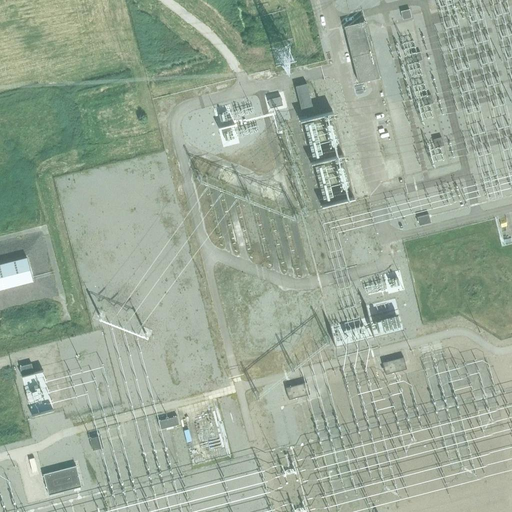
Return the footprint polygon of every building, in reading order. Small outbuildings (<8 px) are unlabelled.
[(411,17),(409,9),(401,11),(403,19),(411,17)] [(365,21),(344,26),(358,82),(378,77),(365,21)] [(422,60),(420,51),(411,54),(413,62),(422,60)] [(306,78),(312,97),(316,95),(310,77),(306,78)] [(306,83),(295,86),(301,108),(312,106),(306,83)] [(432,102),(430,94),(422,96),(424,104),(432,102)] [(280,96),(267,99),(270,108),(282,105),(280,96)] [(443,145),(441,137),(433,139),(435,147),(443,145)] [(430,222),(430,219),(429,217),(428,214),(417,217),(419,225),(430,222)] [(377,231),(364,235),(366,241),(379,238),(377,231)] [(0,288),(32,281),(26,257),(0,264),(0,288)] [(226,348),(220,351),(225,363),(231,361),(226,348)] [(403,357),(382,362),(385,374),(406,368),(403,357)] [(31,363),(20,366),(22,375),(34,372),(31,363)] [(309,394),(306,382),(285,387),(288,399),(309,394)] [(177,416),(157,421),(160,429),(179,424),(177,416)] [(92,450),(95,449),(97,449),(103,447),(102,443),(101,439),(100,435),(89,438),(92,450)] [(34,457),(29,459),(32,472),(37,471),(34,457)] [(76,465),(43,473),(48,495),(57,492),(57,491),(63,489),(63,491),(81,486),(76,465)]
